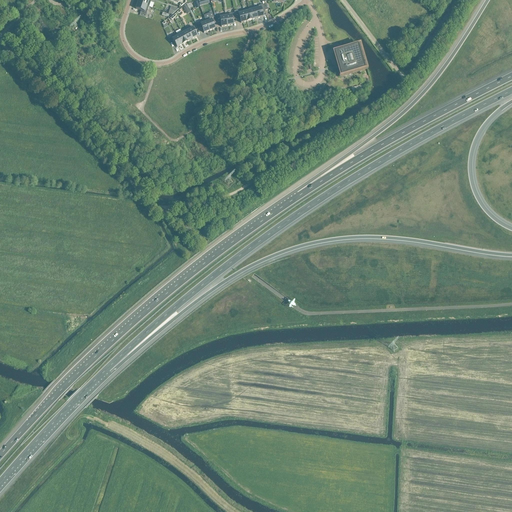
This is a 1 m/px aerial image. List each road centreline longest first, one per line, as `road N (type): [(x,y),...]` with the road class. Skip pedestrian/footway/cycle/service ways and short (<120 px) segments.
road 1 (motorway): [(106,370),(200,286),(317,201),(511,90)]
road 2 (motorway): [(106,370),(230,278),(302,246),(385,239),(511,257)]
road 3 (motorway): [(328,177),(131,323),(0,456)]
road 4 (residential): [(130,0),(122,39),(149,63),(264,26),(306,0)]
road 5 (motorway): [(487,0),(423,92),(328,177)]
road 6 (unclassified): [(151,202),(0,43)]
road 7 (motorway): [(511,77),(328,177)]
road 8 (motorway): [(511,229),(482,208),(469,167),(477,137),(511,102)]
road 9 (motorway): [(0,483),(106,370)]
road 10 (residential): [(315,18),(318,81),(309,85),(295,75),(308,26)]
